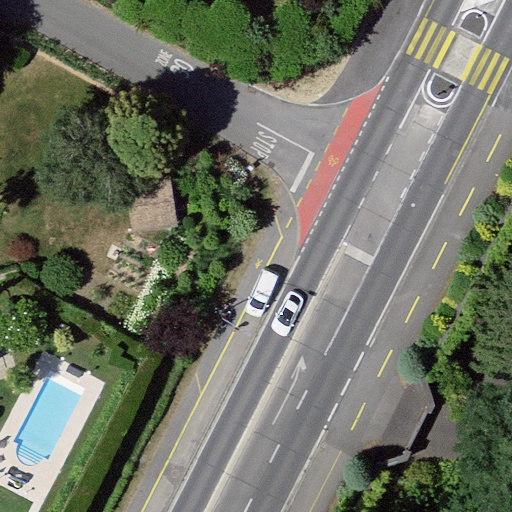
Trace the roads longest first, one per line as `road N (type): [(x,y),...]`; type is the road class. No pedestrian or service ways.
road 1 (residential): [(24,0),(387,191)]
road 2 (primary): [(228,511),(387,191)]
road 3 (primary): [(387,191),(483,0)]
